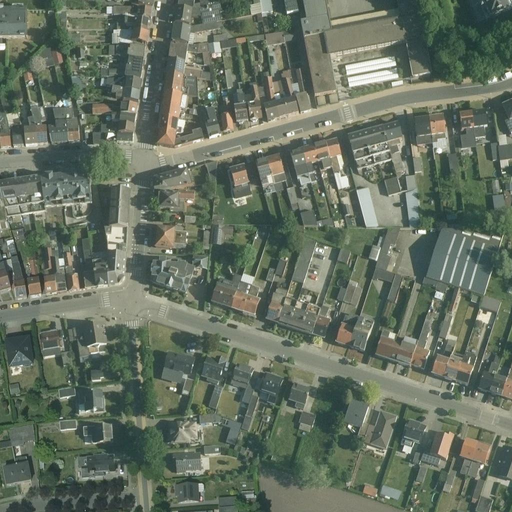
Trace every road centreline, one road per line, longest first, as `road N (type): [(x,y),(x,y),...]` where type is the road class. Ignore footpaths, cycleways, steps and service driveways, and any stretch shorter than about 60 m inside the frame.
road 1 (residential): [(511,426),(128,302)]
road 2 (residential): [(511,84),(397,102),(164,165),(144,163)]
road 3 (residential): [(142,496),(128,302)]
road 4 (residential): [(166,0),(144,163)]
road 5 (residential): [(144,163),(99,156),(0,164)]
road 6 (residential): [(144,163),(128,302)]
road 7 (residential): [(128,302),(0,318)]
road 8 (residential): [(142,496),(20,511)]
